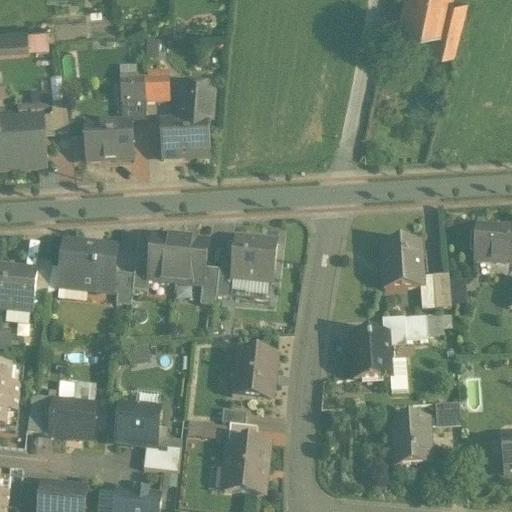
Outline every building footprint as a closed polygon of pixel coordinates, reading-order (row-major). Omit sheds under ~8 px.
[(401,0),(398,21),(434,28),(430,47),(453,52),(465,0),(401,0)] [(27,30),(0,31),(0,48),(28,47),(27,30)] [(144,82),(120,83),(121,107),(131,107),(144,106),(144,82)] [(168,82),(144,82),(144,106),(169,105),(168,82)] [(178,126),(159,127),(162,163),(189,161),(189,164),(210,162),(207,126),(209,126),(211,98),(198,97),(199,91),(181,89),(178,126)] [(65,106),(50,107),(53,139),(70,138),(65,106)] [(144,106),(131,107),(131,122),(145,122),(144,106)] [(42,121),(0,123),(0,167),(25,166),(25,174),(41,173),(39,155),(44,155),(42,121)] [(131,126),(84,128),(85,167),(106,166),(106,164),(133,162),(131,126)] [(511,232),(475,231),(473,267),(511,268),(511,232)] [(180,243),(152,240),(149,266),(147,285),(149,285),(175,288),(180,243)] [(277,247),(236,242),(233,263),(231,281),(233,281),(273,286),(277,247)] [(208,246),(180,243),(175,288),(202,291),(203,291),(205,272),(208,246)] [(117,251),(65,245),(60,293),(112,298),(114,276),(117,251)] [(419,247),(381,249),(383,295),(421,293),(419,247)] [(233,263),(220,261),(219,274),(216,301),(231,302),(233,281),(231,281),(233,263)] [(51,267),(37,265),(36,276),(37,276),(36,293),(48,295),(51,267)] [(149,266),(135,265),(134,279),(132,295),(147,297),(149,285),(147,285),(149,266)] [(36,276),(0,271),(0,312),(33,316),(36,293),(37,276),(36,276)] [(219,274),(205,272),(203,291),(202,291),(200,302),(216,304),(216,301),(219,274)] [(134,279),(114,276),(112,298),(117,299),(116,309),(130,311),(132,295),(134,279)] [(448,279),(433,280),(435,314),(451,313),(448,279)] [(0,355),(17,354),(16,333),(8,334),(7,321),(0,321),(0,355)] [(425,321),(403,322),(404,346),(426,344),(425,321)] [(386,336),(349,339),(351,357),(353,357),(354,371),(352,371),(353,385),(389,382),(386,336)] [(277,358),(236,354),(231,399),(272,403),(277,358)] [(21,374),(0,372),(0,432),(15,434),(21,374)] [(55,402),(31,399),(27,435),(50,438),(54,405),(55,405),(55,402)] [(55,405),(54,405),(50,438),(50,439),(92,444),(95,409),(55,405)] [(458,407),(435,408),(436,431),(460,429),(458,407)] [(138,411),(120,409),(116,446),(141,449),(142,451),(146,451),(156,452),(156,451),(160,413),(156,413),(154,411),(140,409),(138,411)] [(245,417),(223,414),(221,427),(229,428),(244,430),(245,417)] [(426,422),(390,425),(394,472),(430,469),(426,422)] [(244,430),(229,428),(227,450),(244,451),(245,446),(256,447),(257,431),(244,430)] [(511,438),(500,440),(500,442),(503,441),(504,457),(502,457),(503,479),(511,477),(511,438)] [(244,451),(227,450),(222,495),(263,499),(268,448),(256,447),(245,446),(244,451)] [(181,453),(156,451),(156,452),(146,451),(143,474),(178,478),(181,453)] [(6,511),(10,482),(0,480),(0,511),(6,511)] [(84,511),(87,492),(41,487),(38,511),(84,511)] [(136,498),(117,496),(115,511),(158,511),(160,501),(146,499),(147,498),(145,497),(145,499),(138,498),(138,497),(136,496),(136,498)]
